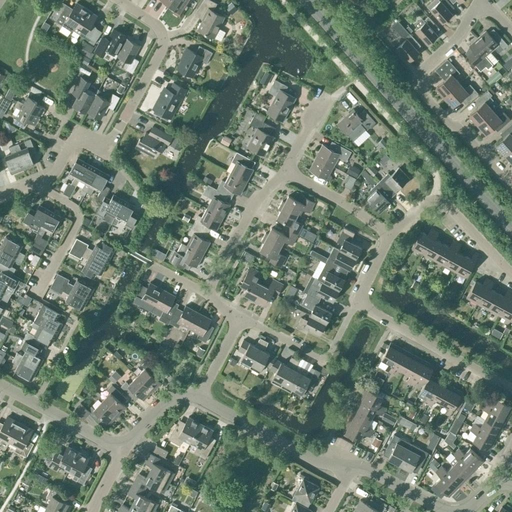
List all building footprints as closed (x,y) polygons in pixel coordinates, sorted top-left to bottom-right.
[(159,0),(173,9),(172,11),(180,16),(190,0),(159,0)] [(220,23),(224,16),(213,11),(217,3),(210,0),(203,0),(197,9),(204,14),(202,19),(203,20),(198,29),(221,41),(225,32),(219,28),(221,24),(220,23)] [(442,23),(452,14),(450,11),(454,8),(447,0),(438,0),(440,1),(430,10),(442,23)] [(70,12),(58,5),(50,18),(65,27),(69,22),(76,26),(87,9),(77,2),(70,12)] [(232,2),(227,6),(232,12),(237,9),(232,2)] [(97,15),(87,9),(76,26),(73,30),(89,40),(88,41),(93,44),(101,32),(90,25),(97,15)] [(435,33),(439,29),(428,16),(423,20),(425,22),(415,31),(427,45),(437,36),(435,33)] [(396,47),(404,40),(393,28),(385,35),(396,47)] [(105,47),(118,54),(126,38),(125,38),(126,36),(113,29),(107,41),(101,38),(95,51),(101,54),(105,47)] [(477,38),(490,52),(494,48),(498,53),(508,45),(496,32),(491,37),(486,30),(477,38)] [(416,49),(420,46),(409,33),(405,37),(406,39),(397,48),(409,61),(419,52),(416,49)] [(126,39),(126,38),(118,54),(117,56),(129,62),(125,69),(132,73),(139,61),(133,58),(140,45),(126,38),(126,39)] [(490,52),(477,38),(469,46),(473,50),(467,56),(479,70),(486,64),(489,61),(492,65),(498,61),(490,52)] [(87,42),(81,50),(89,56),(95,48),(87,42)] [(206,64),(212,52),(199,45),(195,53),(186,48),(182,56),(184,56),(177,68),(192,76),(201,61),(206,64)] [(84,55),(80,61),(86,65),(90,59),(84,55)] [(444,80),(436,87),(444,97),(459,83),(454,77),(460,73),(447,59),(435,70),(444,80)] [(80,62),(77,68),(85,73),(88,67),(80,62)] [(87,111),(95,96),(83,89),(88,80),(81,76),(73,91),(79,94),(72,106),(86,113),(87,111)] [(285,120),(296,100),(284,93),(287,86),(275,79),(268,92),(276,96),(268,111),(285,120)] [(155,109),(153,112),(168,120),(169,117),(170,117),(181,97),(183,98),(188,90),(173,82),(169,90),(165,88),(154,109),(155,109)] [(464,89),(459,83),(444,97),(452,106),(463,97),(468,102),(478,93),(470,84),(464,89)] [(11,90),(6,99),(12,102),(16,94),(11,90)] [(18,100),(16,103),(39,116),(44,108),(37,104),(41,96),(30,90),(23,103),(18,100)] [(469,115),(478,124),(493,111),(488,105),(493,100),(490,97),(492,95),(488,91),(476,101),(480,106),(469,115)] [(96,96),(95,96),(87,111),(87,112),(101,119),(107,106),(113,109),(119,97),(112,93),(108,101),(97,94),(96,96)] [(35,124),(39,116),(16,103),(14,106),(20,109),(13,122),(24,128),(28,121),(35,124)] [(367,130),(375,122),(364,110),(359,115),(354,109),(338,124),(347,135),(360,123),(367,130)] [(498,116),(493,111),(478,124),(486,134),(496,124),(500,128),(510,119),(503,111),(498,116)] [(272,135),(276,128),(253,116),(249,124),(258,129),(253,138),(250,137),(246,145),(265,156),(275,137),(272,135)] [(496,145),(504,154),(511,147),(511,122),(502,132),(505,136),(496,145)] [(168,144),(172,137),(156,128),(152,135),(146,132),(142,139),(140,138),(135,146),(142,150),(141,152),(147,155),(148,153),(156,157),(160,150),(162,151),(166,143),(168,144)] [(232,139),(224,134),(220,142),(227,146),(232,139)] [(387,143),(382,137),(377,141),(382,147),(387,143)] [(18,143),(13,145),(23,169),(26,167),(26,168),(34,165),(30,155),(36,153),(30,139),(24,141),(27,148),(21,150),(18,143)] [(322,144),(316,157),(333,166),(338,157),(346,161),(351,152),(336,144),(333,150),(322,144)] [(19,170),(23,169),(13,145),(9,147),(11,154),(5,156),(12,174),(19,171),(19,170)] [(236,164),(231,173),(247,182),(254,168),(244,163),(247,158),(236,152),(231,161),(236,164)] [(385,154),(378,160),(383,165),(390,159),(385,154)] [(329,175),(333,166),(316,157),(309,169),(327,179),(330,180),(332,177),(329,175)] [(70,197),(87,164),(84,162),(77,158),(68,174),(74,177),(71,184),(68,182),(63,193),(70,197)] [(380,168),(374,161),(365,168),(372,175),(380,168)] [(84,196),(86,192),(98,169),(91,165),(90,166),(87,164),(79,180),(85,183),(80,193),(84,196)] [(360,170),(351,165),(347,172),(356,177),(360,170)] [(388,173),(378,182),(392,196),(397,192),(395,190),(408,178),(399,168),(391,176),(388,173)] [(97,198),(102,201),(103,200),(109,188),(104,184),(109,175),(102,171),(102,172),(98,170),(99,169),(98,169),(86,192),(91,194),(94,188),(100,191),(97,198)] [(240,194),(247,182),(231,173),(226,182),(221,180),(216,189),(223,193),(227,195),(230,189),(240,194)] [(356,179),(350,175),(344,186),(351,189),(356,179)] [(387,201),(392,196),(378,182),(368,192),(371,194),(366,199),(379,212),(389,203),(387,201)] [(220,199),(223,193),(207,184),(202,194),(212,199),(207,208),(223,217),(230,204),(220,199)] [(102,201),(95,214),(102,218),(105,211),(110,214),(107,220),(111,223),(124,201),(120,199),(120,198),(113,194),(108,203),(103,200),(102,201)] [(282,201),(280,205),(297,214),(300,208),(309,213),(315,203),(303,197),(301,202),(288,195),(285,202),(282,201)] [(124,201),(111,223),(116,225),(119,219),(125,222),(124,225),(130,228),(138,215),(132,211),(134,206),(127,202),(124,201)] [(37,233),(50,211),(46,209),(39,205),(36,211),(30,208),(22,223),(28,226),(29,226),(34,229),(33,231),(37,233)] [(289,224),(286,229),(298,235),(303,225),(294,220),(297,214),(280,205),(278,209),(280,210),(277,217),(289,224)] [(216,230),(223,217),(207,208),(202,217),(198,215),(193,225),(204,230),(207,224),(216,230)] [(37,233),(33,242),(44,248),(48,241),(41,237),(46,229),(51,233),(60,216),(53,213),(50,211),(37,233)] [(200,236),(204,230),(193,225),(188,234),(192,236),(187,245),(203,254),(210,241),(200,236)] [(341,244),(339,249),(355,258),(361,248),(350,242),(355,233),(344,227),(336,242),(341,244)] [(265,233),(263,237),(280,246),(283,240),(292,245),(298,235),(286,229),(284,234),(271,228),(268,234),(265,233)] [(422,254),(435,230),(431,228),(427,235),(420,231),(411,248),(422,254)] [(433,260),(442,243),(435,239),(439,232),(435,230),(422,254),(433,260)] [(2,244),(0,247),(23,259),(25,254),(19,251),(22,245),(6,236),(2,243),(2,244)] [(277,252),(280,246),(263,237),(261,241),(264,242),(260,249),(272,256),(270,261),(281,267),(286,257),(277,252)] [(77,238),(73,245),(106,263),(108,260),(109,260),(112,253),(115,247),(105,242),(102,247),(96,244),(93,250),(87,247),(88,244),(77,238)] [(442,243),(433,260),(444,266),(457,242),(453,240),(449,247),(442,243)] [(44,248),(33,242),(29,249),(40,255),(44,248)] [(457,242),(444,266),(455,272),(464,255),(457,251),(460,244),(457,242)] [(104,267),(106,263),(73,245),(69,252),(80,258),(82,256),(88,259),(85,265),(87,266),(84,272),(94,277),(96,272),(101,274),(105,267),(104,267)] [(187,262),(196,267),(203,254),(187,245),(182,255),(174,250),(169,260),(183,268),(184,267),(187,262)] [(0,269),(1,270),(12,275),(15,269),(11,266),(14,260),(20,264),(23,259),(0,247),(0,269)] [(350,269),(355,258),(339,249),(336,255),(331,252),(325,263),(336,268),(339,263),(350,269)] [(464,255),(455,272),(466,278),(478,254),(474,252),(471,259),(464,255)] [(333,273),(336,268),(325,263),(320,273),(317,278),(339,290),(345,279),(333,273)] [(249,300),(253,302),(262,285),(256,282),(261,273),(251,267),(245,279),(250,281),(244,294),(250,297),(249,300)] [(0,292),(9,297),(15,287),(15,288),(17,284),(23,287),(25,282),(12,275),(1,270),(0,271),(0,292)] [(57,273),(54,280),(88,299),(90,295),(93,288),(77,279),(74,285),(68,282),(69,280),(57,273)] [(339,290),(317,278),(315,277),(307,293),(319,300),(322,295),(333,301),(339,290)] [(466,297),(477,303),(489,280),(486,278),(482,285),(475,281),(466,297)] [(268,288),(262,285),(253,302),(257,304),(259,302),(265,305),(272,293),(277,295),(283,284),(273,279),(268,288)] [(86,302),(88,299),(54,280),(50,287),(61,294),(63,291),(69,295),(66,300),(82,309),(86,302)] [(493,282),(489,280),(477,303),(488,309),(497,293),(490,289),(493,282)] [(145,300),(154,305),(163,289),(150,282),(145,292),(139,289),(134,300),(143,304),(145,300)] [(175,296),(163,289),(154,305),(163,310),(159,319),(168,324),(169,323),(174,312),(176,309),(170,305),(175,296)] [(504,296),(497,293),(488,309),(499,315),(511,292),(508,290),(504,296)] [(7,302),(9,297),(0,292),(0,314),(2,315),(5,309),(0,305),(0,299),(1,298),(7,302)] [(287,292),(283,299),(289,302),(293,295),(287,292)] [(511,299),(511,292),(499,315),(510,321),(511,316),(511,300),(511,299)] [(317,305),(319,300),(307,293),(301,304),(312,310),(309,315),(326,324),(331,313),(317,305)] [(36,317),(33,322),(56,334),(58,330),(62,323),(53,318),(56,312),(43,305),(39,311),(45,315),(42,320),(36,317)] [(180,315),(174,312),(169,323),(178,328),(180,323),(190,328),(198,312),(185,305),(180,315)] [(28,321),(32,315),(24,310),(20,316),(28,321)] [(211,319),(198,312),(190,328),(199,333),(197,337),(206,342),(211,331),(206,329),(211,319)] [(2,315),(0,314),(0,322),(9,328),(13,321),(2,315)] [(320,334),(326,324),(309,315),(306,320),(301,317),(296,328),(306,334),(309,328),(320,334)] [(56,334),(33,322),(31,326),(37,330),(34,336),(27,332),(23,339),(25,340),(38,347),(41,340),(50,344),(54,337),(56,334)] [(239,362),(249,367),(264,340),(260,338),(255,346),(243,340),(238,350),(244,353),(239,362)] [(34,354),(38,347),(25,340),(21,347),(26,350),(23,356),(17,352),(14,357),(37,369),(39,365),(39,366),(43,358),(34,354)] [(264,364),(270,367),(275,359),(276,357),(264,351),(268,342),(264,340),(249,367),(259,373),(264,364)] [(388,372),(401,348),(390,342),(381,359),(388,363),(385,370),(388,372)] [(396,367),(403,371),(412,354),(401,348),(388,372),(392,374),(396,367)] [(406,381),(410,383),(423,360),(412,354),(403,371),(410,375),(406,381)] [(35,372),(37,369),(14,357),(12,361),(18,365),(15,371),(31,380),(35,373),(35,372)] [(270,367),(269,369),(276,372),(271,381),(281,387),(295,359),(291,357),(286,365),(275,359),(270,367)] [(300,361),(295,359),(281,387),(290,392),(300,373),(295,370),(300,361)] [(145,368),(137,377),(152,391),(160,382),(156,379),(161,374),(146,360),(141,365),(145,368)] [(425,383),(429,374),(434,366),(423,360),(410,383),(414,386),(418,379),(425,383)] [(300,373),(290,392),(300,397),(305,388),(310,391),(320,372),(311,367),(306,375),(300,373)] [(121,376),(115,370),(111,375),(117,381),(121,376)] [(385,373),(379,370),(374,380),(380,383),(385,373)] [(429,374),(425,383),(420,391),(427,395),(423,402),(427,404),(440,380),(429,374)] [(144,400),(152,391),(137,377),(129,385),(126,381),(121,387),(135,400),(140,396),(144,400)] [(440,380),(427,404),(431,406),(435,399),(442,403),(451,386),(440,380)] [(110,393),(102,401),(117,415),(126,407),(121,403),(126,398),(112,384),(107,389),(110,393)] [(451,386),(442,403),(449,407),(445,414),(449,416),(454,408),(461,394),(462,392),(451,386)] [(360,398),(383,411),(385,407),(379,404),(383,396),(376,393),(366,387),(360,398)] [(461,394),(454,408),(458,410),(465,397),(461,394)] [(485,400),(483,404),(507,417),(511,407),(511,405),(496,397),(492,404),(485,400)] [(360,398),(354,409),(371,418),(375,411),(381,415),(383,411),(360,398)] [(109,424),(117,415),(102,401),(94,409),(91,406),(88,409),(81,402),(75,408),(85,418),(89,414),(100,425),(105,420),(109,424)] [(507,417),(483,404),(481,408),(488,412),(484,419),(501,428),(507,417)] [(354,409),(348,420),(372,433),(374,429),(367,426),(371,418),(354,409)] [(395,425),(397,419),(386,413),(383,419),(395,425)] [(400,415),(397,421),(402,424),(405,418),(400,415)] [(0,441),(2,437),(10,441),(20,423),(7,416),(1,428),(0,426),(0,441)] [(183,439),(190,443),(201,423),(189,417),(184,426),(177,423),(168,439),(180,445),(183,439)] [(495,439),(501,428),(484,419),(480,426),(474,422),(471,426),(495,439)] [(370,437),(372,433),(348,420),(342,431),(359,440),(363,433),(370,437)] [(32,430),(20,423),(10,441),(18,445),(15,451),(26,457),(33,445),(26,441),(32,430)] [(213,430),(201,423),(190,443),(197,447),(194,453),(205,459),(214,443),(208,439),(213,430)] [(454,424),(449,431),(454,434),(459,427),(454,424)] [(489,450),(495,439),(471,426),(469,430),(476,434),(472,441),(489,450)] [(399,465),(408,448),(401,445),(404,440),(394,434),(387,447),(392,450),(388,458),(399,465)] [(382,440),(375,437),(371,444),(378,447),(382,440)] [(62,466),(69,469),(79,451),(68,445),(62,456),(55,452),(48,465),(59,471),(62,466)] [(168,451),(156,445),(153,451),(164,457),(168,451)] [(408,448),(399,465),(411,471),(415,462),(420,465),(428,452),(417,446),(414,451),(408,448)] [(455,451),(475,470),(483,461),(470,447),(464,453),(458,448),(455,451)] [(89,456),(79,451),(69,469),(75,473),(72,478),(83,484),(90,471),(83,468),(89,456)] [(475,470),(455,451),(452,454),(458,459),(452,465),(466,478),(475,470)] [(152,467),(149,472),(169,483),(174,473),(158,464),(160,459),(149,453),(144,462),(152,467)] [(457,487),(466,478),(452,465),(447,471),(441,466),(438,469),(457,487)] [(449,496),(457,487),(438,469),(435,472),(441,477),(435,483),(449,496)] [(163,493),(169,483),(149,472),(146,478),(138,474),(133,483),(144,489),(147,484),(163,493)] [(296,502),(307,508),(310,502),(319,487),(303,478),(295,494),(292,500),(296,502)] [(141,495),(144,489),(133,483),(128,493),(136,497),(132,503),(149,511),(153,511),(158,503),(141,495)] [(50,499),(45,508),(52,511),(67,511),(71,506),(63,502),(66,496),(51,488),(46,497),(50,499)] [(353,511),(383,511),(386,507),(371,499),(368,504),(360,500),(353,511)] [(310,511),(312,510),(307,508),(296,502),(290,511),(310,511)] [(149,511),(132,503),(130,508),(122,504),(117,511),(149,511)]
